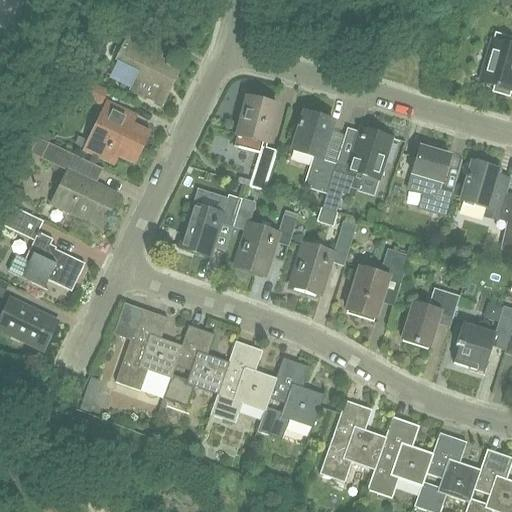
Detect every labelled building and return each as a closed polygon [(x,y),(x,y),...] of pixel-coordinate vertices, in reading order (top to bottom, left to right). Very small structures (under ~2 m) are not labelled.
[(464,15),(459,30),(472,34),(477,19),(464,15)] [(170,40),(136,24),(118,61),(141,72),(132,91),(163,106),(180,71),(160,61),(170,40)] [(508,98),(510,92),(511,92),(511,38),(494,34),(480,83),(494,87),(492,93),(508,98)] [(67,91),(68,91),(101,106),(108,93),(75,76),(67,91)] [(259,155),(249,187),(264,192),(276,153),(265,149),(276,106),(246,98),(233,148),(259,155)] [(134,162),(148,135),(131,126),(135,118),(107,104),(85,149),(106,160),(111,151),(134,162)] [(326,195),(334,171),(319,166),(333,123),(316,117),(316,119),(303,115),(300,124),(299,123),(298,128),(299,128),(292,152),(313,158),(303,188),(326,195)] [(335,166),(334,171),(326,195),(321,210),(336,214),(342,195),(350,198),(357,175),(379,182),(392,140),(360,130),(347,170),(335,166)] [(69,171),(76,158),(76,157),(49,144),(42,159),(68,172),(57,196),(71,203),(67,213),(101,230),(115,201),(104,196),(107,190),(69,171)] [(419,209),(444,217),(451,194),(439,191),(449,156),(419,148),(410,176),(412,176),(408,191),(424,195),(419,209)] [(493,190),(498,175),(499,171),(471,163),(460,201),(487,209),(484,217),(497,221),(505,194),(493,190)] [(232,228),(241,201),(228,197),(222,216),(192,206),(179,249),(209,259),(220,225),(232,228)] [(26,214),(1,202),(0,202),(0,224),(17,233),(26,214)] [(296,220),(283,216),(277,235),(248,226),(234,268),(264,278),(275,244),(288,248),(296,220)] [(511,253),(511,218),(507,218),(500,251),(511,253)] [(343,267),(356,227),(343,223),(333,255),(302,245),(289,288),(320,297),(330,263),(343,267)] [(53,240),(39,233),(25,261),(14,255),(6,271),(47,291),(48,289),(42,287),(46,280),(71,292),(85,264),(50,247),(53,240)] [(401,285),(409,258),(387,251),(379,275),(359,269),(346,312),(375,321),(387,281),(401,285)] [(0,280),(0,298),(1,299),(9,284),(0,280)] [(452,320),(459,297),(434,289),(427,309),(413,304),(402,341),(428,349),(439,316),(452,320)] [(0,331),(42,352),(57,322),(10,299),(0,320),(0,331)] [(175,365),(181,347),(161,339),(168,319),(123,303),(115,326),(133,332),(115,383),(140,392),(147,371),(170,379),(171,375),(175,365)] [(511,330),(511,315),(502,312),(494,336),(462,326),(455,348),(459,349),(454,365),(483,374),(493,341),(507,345),(511,333),(511,330)] [(195,388),(217,395),(228,363),(208,356),(215,335),(188,326),(181,347),(175,365),(190,371),(186,381),(171,375),(170,379),(163,399),(188,408),(195,388)] [(217,395),(210,416),(235,425),(242,404),(264,412),(265,408),(269,398),(275,379),(255,372),(262,352),(236,343),(228,363),(217,395)] [(310,368),(283,359),(275,379),(269,398),(285,404),(282,414),(265,408),(264,412),(257,432),(282,441),(289,420),(312,428),(324,396),(302,389),(310,368)] [(91,381),(88,413),(105,414),(108,383),(91,381)] [(374,471),(384,439),(364,432),(372,411),(345,402),(319,475),(344,484),(351,463),(374,471)] [(425,474),(432,455),(412,448),(419,428),(392,418),(384,439),(374,471),(367,491),(392,500),(399,480),(420,487),(422,483),(425,474)] [(473,490),(479,471),(459,464),(466,444),(439,434),(432,455),(425,474),(442,480),(439,489),(422,483),(420,487),(413,507),(426,511),(440,511),(446,496),(468,503),(469,499),(473,490)] [(468,503),(464,511),(493,511),(511,511),(511,482),(506,480),(511,462),(511,459),(486,450),(479,471),(473,490),(490,496),(486,505),(469,499),(468,503)]
